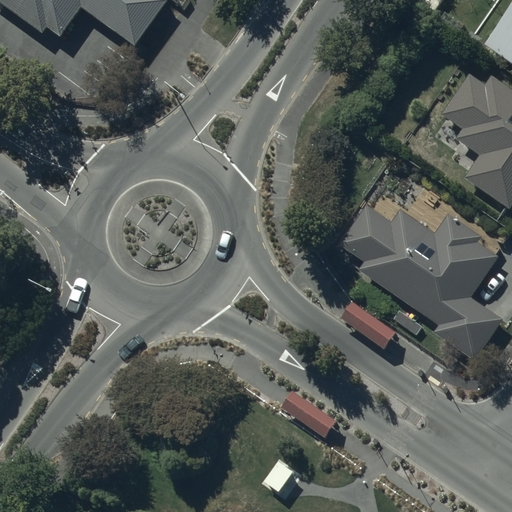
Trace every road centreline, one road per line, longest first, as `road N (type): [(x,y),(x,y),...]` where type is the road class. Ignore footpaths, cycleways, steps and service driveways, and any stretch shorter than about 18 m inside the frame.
road 1 (residential): [(460,476),(283,354),(184,299)]
road 2 (residential): [(231,241),(307,317),(484,439)]
road 3 (secondary): [(0,463),(115,294)]
road 4 (secondary): [(197,163),(310,0)]
road 5 (secondary): [(84,196),(104,170),(133,154),(166,152),(197,163)]
